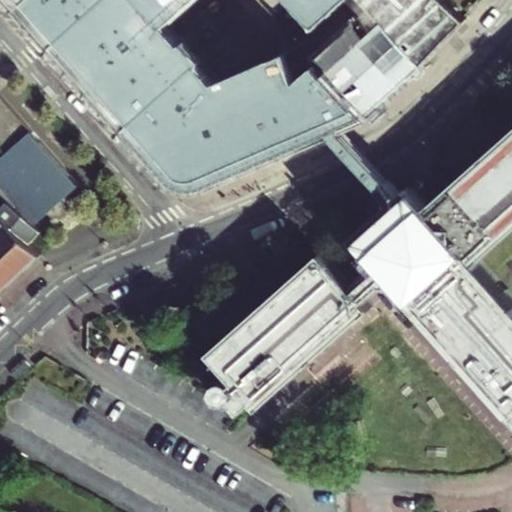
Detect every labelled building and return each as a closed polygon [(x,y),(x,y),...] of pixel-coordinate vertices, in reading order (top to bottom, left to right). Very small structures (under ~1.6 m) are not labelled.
[(467,18),(447,0),(10,0),(160,168),(169,178),(176,184),(187,188),(204,190),(370,117),(430,65),(427,61),(467,18)] [(467,10),(471,14),(478,7),(473,3),(467,10)] [(0,111),(10,103),(0,91),(0,111)] [(0,149),(29,124),(10,103),(0,111),(0,149)] [(0,186),(7,181),(47,145),(29,124),(0,149),(0,186)] [(384,186),(395,199),(357,232),(369,246),(363,251),(375,263),(378,267),(383,263),(392,273),(431,317),(511,408),(511,130),(430,204),(412,184),(405,190),(394,178),(384,186)] [(23,200),(41,184),(58,170),(64,164),(47,145),(7,181),(23,200)] [(76,189),(82,184),(64,164),(58,170),(76,189)] [(70,195),(76,189),(58,170),(41,184),(65,211),(67,209),(70,204),(71,198),(70,195)] [(37,226),(42,221),(23,200),(7,181),(0,186),(0,196),(4,201),(0,211),(0,215),(8,223),(31,245),(44,232),(37,226)] [(63,213),(65,211),(41,184),(23,200),(42,221),(51,213),(60,213),(63,213)] [(0,295),(16,280),(42,255),(31,245),(8,223),(0,229),(0,295)] [(374,305),(366,296),(354,282),(324,248),(211,347),(237,376),(234,379),(229,376),(225,375),(220,377),(217,379),(214,384),(213,387),(214,391),(217,396),(220,399),(223,399),(226,399),(230,398),(234,396),(243,406),(255,396),(260,403),(374,305)] [(375,263),(354,282),(366,296),(392,273),(383,263),(378,267),(375,263)]
